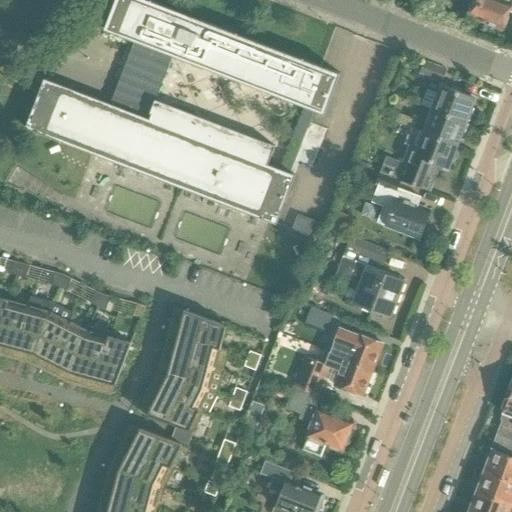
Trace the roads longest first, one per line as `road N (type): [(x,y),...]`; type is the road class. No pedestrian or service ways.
road 1 (residential): [(0,237),(269,326)]
road 2 (residential): [(442,299),(361,511)]
road 3 (tertiary): [(462,307),(383,511)]
road 4 (residential): [(320,0),(511,74)]
road 5 (tertiary): [(402,511),(462,356)]
road 6 (tertiary): [(511,178),(462,307)]
road 7 (residential): [(488,180),(442,299)]
road 8 (residential): [(425,511),(471,393)]
